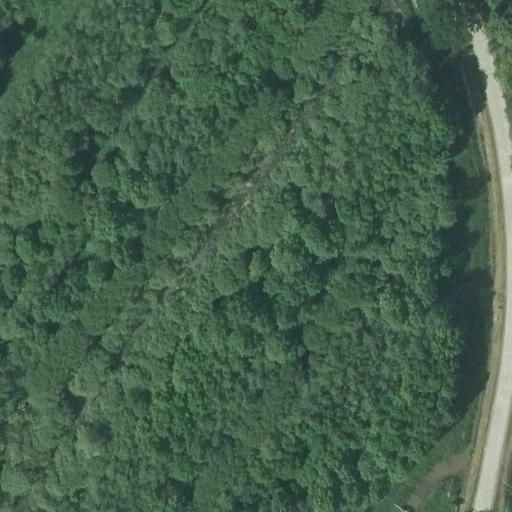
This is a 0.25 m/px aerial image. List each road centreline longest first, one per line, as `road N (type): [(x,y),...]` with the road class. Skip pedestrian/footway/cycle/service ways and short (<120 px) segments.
road 1 (unclassified): [(511,205),(463,0)]
road 2 (unclassified): [(478,511),(511,348)]
